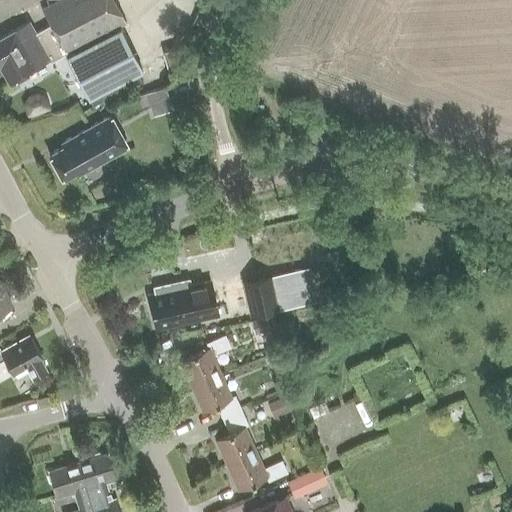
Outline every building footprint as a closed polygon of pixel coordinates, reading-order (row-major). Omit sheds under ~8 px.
[(36,34),(30,23),(0,38),(0,67),(9,82),(50,59),(52,63),(126,22),(113,0),(61,0),(42,11),(50,26),(36,34)] [(86,100),(141,70),(117,27),(63,57),(86,100)] [(169,70),(178,67),(174,50),(164,53),(169,70)] [(71,72),(59,78),(70,98),(81,92),(71,72)] [(150,116),(169,109),(162,86),(134,95),(138,107),(146,105),(150,116)] [(125,147),(108,116),(59,142),(61,145),(48,153),(62,178),(75,171),(77,174),(125,147)] [(308,267),(269,275),(276,309),(315,301),(308,267)] [(276,309),(269,275),(242,281),(249,315),(276,309)] [(156,330),(219,316),(211,281),(191,285),(189,278),(152,286),(154,293),(148,294),(156,330)] [(0,283),(0,312),(12,306),(0,283)] [(254,335),(275,330),(272,316),(251,321),(254,335)] [(191,385),(220,372),(213,355),(231,347),(225,334),(207,343),(209,347),(180,360),(191,385)] [(45,369),(38,359),(40,358),(27,335),(0,351),(5,358),(0,360),(0,378),(12,371),(13,373),(26,366),(32,377),(45,369)] [(220,372),(191,385),(203,411),(217,404),(222,416),(241,408),(235,395),(232,397),(220,372)] [(284,396),(271,400),(266,402),(273,418),(278,416),(290,411),(284,396)] [(227,464),(256,451),(245,426),(248,424),(243,412),(224,420),(230,432),(215,439),(227,464)] [(256,451),(227,464),(238,489),(267,476),(269,480),(287,472),(282,459),(264,468),(256,451)] [(78,461),(92,511),(119,511),(116,499),(101,503),(96,486),(115,480),(114,476),(116,476),(116,477),(127,474),(124,463),(113,466),(113,468),(111,468),(107,452),(78,461)] [(92,511),(78,461),(48,470),(49,473),(47,475),(49,481),(52,481),(57,498),(74,492),(79,509),(71,511),(92,511)] [(295,498),(328,483),(320,466),(287,482),(295,498)] [(290,511),(283,496),(249,511),(290,511)]
